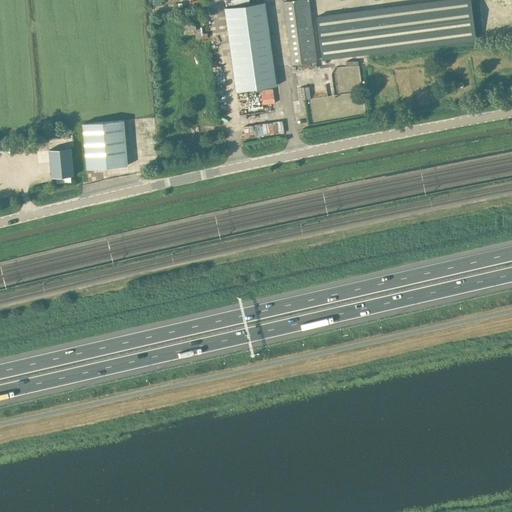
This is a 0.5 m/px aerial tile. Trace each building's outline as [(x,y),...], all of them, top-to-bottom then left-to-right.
[(308,0),(291,0),(288,0),(283,1),(291,64),(317,61),(308,0)] [(470,0),(443,0),(317,17),(322,59),(357,55),(476,39),(470,0)] [(264,1),(224,7),(236,90),(275,85),(264,1)] [(84,124),(84,128),(86,159),(87,168),(128,165),(124,120),(84,124)] [(49,150),(51,178),(74,176),(71,148),(49,150)]
